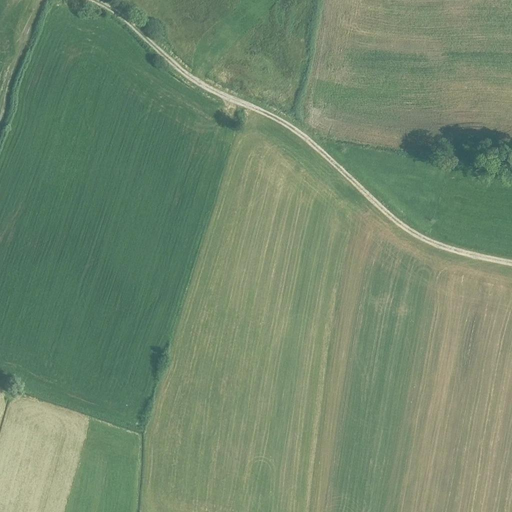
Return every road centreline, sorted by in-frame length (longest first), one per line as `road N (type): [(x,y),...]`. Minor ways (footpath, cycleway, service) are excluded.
road 1 (track): [(89,0),(124,19),(191,78),(284,123),(404,227),(439,246),(511,263)]
road 2 (track): [(0,123),(41,0)]
